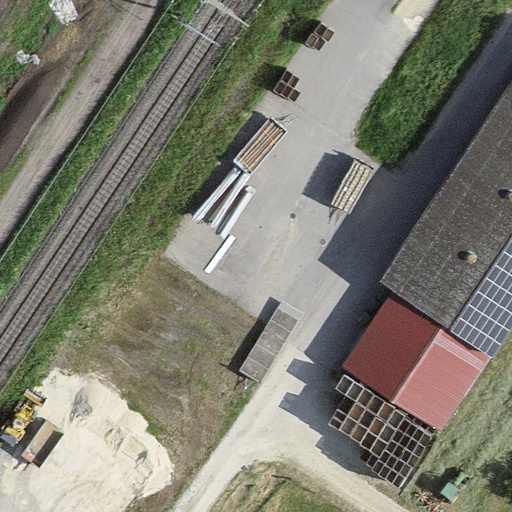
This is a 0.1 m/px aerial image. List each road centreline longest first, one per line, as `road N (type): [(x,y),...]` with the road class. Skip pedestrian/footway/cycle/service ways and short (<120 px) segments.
road 1 (track): [(511,42),(261,427)]
road 2 (track): [(0,211),(140,0)]
road 3 (track): [(395,511),(261,427)]
